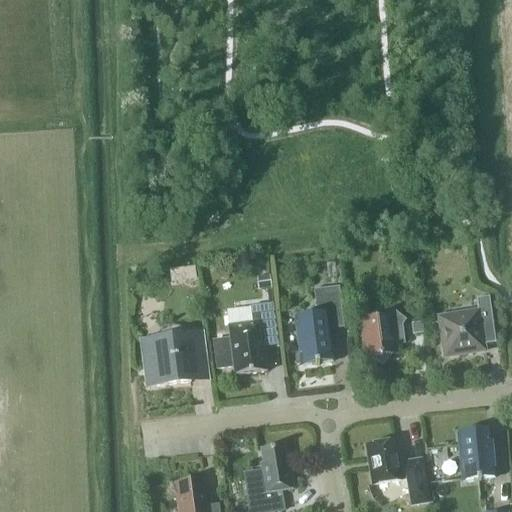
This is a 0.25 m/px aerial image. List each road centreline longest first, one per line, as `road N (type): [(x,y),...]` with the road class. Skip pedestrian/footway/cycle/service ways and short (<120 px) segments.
road 1 (residential): [(511,397),(357,415),(328,427)]
road 2 (residential): [(328,427),(297,415),(147,434)]
